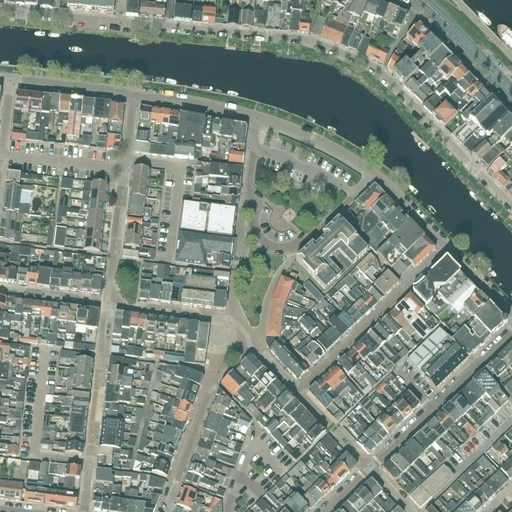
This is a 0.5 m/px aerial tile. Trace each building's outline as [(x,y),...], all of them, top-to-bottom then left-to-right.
[(52,9),(52,0),(40,0),(40,8),(52,9)] [(67,11),(68,0),(60,0),(60,10),(67,11)] [(114,15),(114,0),(68,0),(67,11),(68,11),(69,11),(69,9),(71,9),(71,10),(75,12),(82,12),(85,11),(90,12),(90,13),(99,14),(99,13),(105,13),(105,14),(114,15)] [(126,16),(127,0),(123,0),(123,3),(117,2),(116,15),(126,16)] [(139,0),(127,0),(126,16),(138,18),(139,0)] [(147,18),(148,0),(145,0),(146,0),(144,0),(144,5),(140,5),(139,18),(147,18)] [(150,1),(150,0),(148,0),(147,18),(154,19),(155,7),(152,6),(152,1),(150,1)] [(155,0),(155,7),(154,19),(164,20),(165,7),(160,6),(160,1),(158,0),(157,0),(155,0)] [(286,15),(291,16),(291,12),(292,0),(282,0),(282,3),(288,4),(286,15)] [(301,12),(302,0),(292,0),(291,12),(299,12),(301,12)] [(313,6),(313,0),(302,0),(301,12),(299,33),(309,34),(312,15),(304,14),(305,8),(307,8),(307,5),(313,6)] [(330,11),(335,0),(324,0),(323,4),(321,7),(330,11)] [(343,2),(343,0),(335,0),(330,11),(334,13),(337,6),(341,7),(343,2)] [(346,13),(352,0),(343,0),(343,2),(346,4),(342,13),(346,15),(346,13)] [(371,0),(352,0),(346,13),(352,16),(356,18),(353,25),(358,27),(371,0)] [(374,17),(380,4),(371,0),(358,27),(356,33),(359,35),(364,26),(367,21),(371,23),(374,17)] [(192,2),(189,2),(184,1),(180,1),(176,1),(174,21),(184,22),(190,22),(190,23),(190,22),(191,21),(191,8),(192,2)] [(376,35),(377,34),(389,8),(380,4),(374,17),(378,20),(372,33),(376,35)] [(265,30),(267,7),(263,6),(262,12),(255,11),(253,29),(265,30)] [(202,24),(203,8),(194,7),(193,10),(192,21),(192,23),(198,23),(202,24)] [(203,8),(202,24),(214,25),(215,20),(216,13),(216,9),(203,8)] [(389,32),(398,12),(389,8),(377,34),(381,36),(382,36),(385,30),(389,32)] [(239,27),(239,23),(241,12),(228,11),(227,18),(227,20),(227,22),(226,26),(239,27)] [(251,28),(253,13),(243,12),(241,27),(251,28)] [(297,33),(299,12),(291,12),(291,16),(289,32),(297,33)] [(330,17),(320,38),(339,46),(346,30),(352,16),(346,13),(346,15),(342,13),(341,12),(337,20),(330,17)] [(400,32),(408,16),(398,12),(389,32),(387,36),(396,41),(397,38),(392,36),(395,29),(400,32)] [(318,37),(327,18),(319,15),(311,34),(318,37)] [(418,50),(431,37),(419,25),(406,38),(418,50)] [(346,49),(353,33),(346,30),(339,46),(346,49)] [(356,53),(364,37),(359,35),(356,33),(348,50),(356,53)] [(376,46),(381,36),(377,34),(376,35),(372,43),(365,57),(375,61),(381,49),(376,46)] [(413,77),(442,49),(431,37),(418,50),(415,53),(418,56),(411,63),(408,60),(404,64),(392,75),(395,78),(396,78),(397,77),(400,80),(398,81),(404,87),(413,77)] [(365,57),(372,43),(365,39),(358,54),(365,57)] [(384,66),(395,43),(391,41),(386,51),(381,49),(375,61),(384,66)] [(413,97),(430,80),(452,59),(442,49),(413,77),(417,81),(421,77),(424,79),(416,87),(411,82),(405,89),(413,97)] [(399,59),(400,58),(396,53),(388,70),(387,70),(392,75),(404,64),(399,59)] [(447,83),(462,69),(452,59),(430,80),(434,85),(439,90),(442,86),(439,83),(443,79),(447,83)] [(455,90),(469,76),(462,69),(447,83),(435,95),(441,100),(442,99),(441,97),(445,93),(450,99),(454,95),(457,92),(455,90)] [(460,113),(460,112),(465,107),(461,102),(463,100),(465,97),(471,91),(469,89),(476,83),(469,76),(455,90),(457,92),(454,95),(450,99),(448,100),(449,102),(451,104),(460,113)] [(427,91),(434,85),(430,80),(413,97),(422,106),(432,96),(427,91)] [(468,105),(471,102),(472,101),(483,90),(476,83),(469,89),(471,91),(465,97),(463,100),(468,105)] [(466,123),(491,100),(483,90),(472,101),(475,105),(461,118),(466,123)] [(29,113),(31,95),(17,94),(13,126),(20,127),(21,112),(29,113)] [(41,121),(41,115),(43,97),(31,95),(29,113),(37,114),(36,120),(41,121)] [(48,129),(52,98),(43,97),(41,115),(41,121),(40,127),(39,130),(38,135),(38,143),(43,144),(44,128),(48,129)] [(58,114),(60,98),(52,98),(48,129),(48,134),(50,134),(50,131),(52,131),(54,114),(58,114)] [(69,115),(71,100),(60,98),(58,114),(57,125),(62,126),(64,115),(69,115)] [(428,111),(437,102),(432,98),(423,107),(428,111)] [(81,120),(83,101),(77,100),(71,100),(69,115),(66,139),(65,146),(78,147),(79,141),(79,140),(80,126),(81,120)] [(501,110),(494,103),(491,100),(466,123),(461,129),(463,131),(455,139),(463,147),(470,140),(479,131),(501,110)] [(93,121),(95,102),(83,101),(81,120),(80,126),(85,126),(86,120),(93,121)] [(108,123),(110,104),(95,102),(93,121),(100,122),(97,149),(105,150),(108,123)] [(432,116),(441,107),(437,102),(428,111),(432,116)] [(460,113),(451,104),(449,102),(434,117),(435,119),(436,118),(437,119),(441,123),(441,124),(441,125),(444,128),(460,113)] [(121,138),(124,106),(110,104),(108,123),(109,123),(107,137),(108,137),(121,138)] [(148,143),(149,141),(149,135),(152,110),(142,108),(140,109),(136,142),(148,143)] [(159,126),(161,111),(152,110),(150,128),(150,131),(149,135),(149,141),(148,143),(157,144),(158,139),(153,139),(155,127),(155,125),(159,126)] [(508,118),(506,116),(506,115),(503,113),(501,111),(501,110),(479,131),(470,140),(463,147),(471,155),(509,118),(508,118)] [(169,127),(171,113),(161,111),(159,126),(158,139),(157,144),(162,145),(164,127),(169,127)] [(177,135),(178,129),(179,126),(180,115),(171,113),(169,127),(167,141),(166,145),(168,145),(176,146),(176,142),(172,141),(172,135),(177,135)] [(190,117),(184,115),(180,115),(179,126),(178,129),(177,135),(176,142),(176,146),(174,159),(184,160),(193,161),(194,153),(200,153),(201,149),(205,119),(204,119),(204,121),(190,118),(190,117)] [(504,140),(511,131),(511,121),(509,118),(471,155),(479,163),(496,147),(504,140)] [(210,145),(213,121),(205,119),(201,149),(209,150),(210,145)] [(220,136),(222,122),(213,121),(210,145),(214,146),(215,136),(220,136)] [(229,164),(230,149),(231,146),(232,138),(234,125),(222,122),(220,136),(216,163),(229,164)] [(247,129),(246,127),(234,125),(232,138),(236,139),(235,147),(245,148),(247,129)] [(463,131),(461,129),(460,128),(451,135),(455,139),(463,131)] [(26,141),(27,134),(12,132),(11,140),(26,141)] [(38,143),(38,135),(27,134),(26,141),(38,143)] [(120,145),(121,138),(108,137),(107,144),(120,145)] [(119,152),(120,145),(107,144),(107,151),(119,152)] [(168,148),(148,145),(136,144),(135,154),(174,159),(176,146),(168,146),(168,148)] [(230,149),(229,164),(242,166),(244,154),(233,152),(234,147),(231,146),(230,149)] [(486,171),(503,154),(496,147),(479,163),(486,171)] [(494,179),(509,164),(506,161),(502,165),(499,161),(487,172),(494,179)] [(241,182),(242,170),(197,165),(195,177),(228,180),(241,182)] [(149,180),(150,171),(133,168),(132,178),(149,180)] [(511,174),(509,172),(504,177),(501,174),(495,180),(502,187),(511,177),(511,174)] [(33,176),(21,174),(7,173),(7,174),(6,183),(20,185),(20,180),(42,183),(42,177),(33,176)] [(148,190),(149,180),(132,178),(131,188),(148,190)] [(65,190),(70,190),(71,181),(62,180),(61,189),(65,190)] [(239,192),(241,182),(228,180),(228,182),(216,181),(215,189),(220,189),(239,192)] [(107,195),(108,185),(84,182),(83,192),(107,195)] [(32,194),(33,189),(6,185),(4,204),(23,206),(29,207),(31,194),(32,194)] [(364,219),(386,198),(374,186),(357,203),(366,213),(364,215),(362,214),(355,221),(347,212),(338,221),(349,232),(351,229),(352,230),(357,226),(364,219)] [(147,200),(148,190),(131,188),(130,198),(145,200),(147,200)] [(238,200),(239,192),(220,189),(215,189),(208,188),(207,192),(221,194),(220,198),(238,200)] [(106,205),(107,195),(83,192),(82,202),(106,205)] [(237,208),(238,200),(220,198),(212,197),(212,201),(217,201),(224,202),(224,207),(237,208)] [(144,210),(145,200),(130,198),(127,217),(150,220),(151,211),(144,210)] [(366,236),(374,229),(379,223),(395,208),(386,198),(364,219),(357,226),(366,236)] [(105,214),(106,205),(82,202),(81,211),(105,214)] [(199,206),(193,205),(182,203),(180,221),(182,221),(182,225),(180,225),(180,224),(179,224),(178,232),(233,240),(233,239),(231,239),(232,237),(234,237),(234,232),(232,231),(232,228),(235,228),(237,213),(234,213),(235,211),(237,211),(237,210),(199,206)] [(28,216),(29,211),(29,207),(23,206),(4,204),(2,214),(17,215),(28,216)] [(372,250),(388,235),(405,218),(395,208),(379,223),(374,229),(366,236),(362,240),(372,250)] [(104,224),(105,214),(81,211),(80,216),(87,217),(86,222),(104,224)] [(24,218),(19,217),(2,215),(1,223),(23,226),(24,218)] [(376,255),(410,223),(405,218),(388,235),(372,250),(376,255)] [(142,225),(142,221),(127,219),(126,228),(141,229),(149,230),(150,226),(142,225)] [(368,252),(349,232),(338,221),(322,236),(325,239),(317,247),(320,251),(319,252),(341,276),(351,266),(352,267),(368,252)] [(103,234),(104,224),(86,222),(85,232),(103,234)] [(22,235),(23,226),(1,223),(0,232),(22,235)] [(403,259),(404,258),(424,238),(410,223),(376,255),(391,270),(403,259)] [(362,240),(366,236),(357,226),(352,230),(362,240)] [(65,239),(66,229),(56,228),(55,238),(60,238),(65,239)] [(140,240),(141,229),(126,228),(125,238),(140,240)] [(103,234),(85,232),(79,231),(77,240),(84,241),(101,243),(103,234)] [(0,242),(20,245),(22,235),(0,232),(0,233),(0,242)] [(231,260),(233,240),(178,232),(174,264),(206,268),(207,260),(207,256),(231,260)] [(138,249),(140,240),(125,238),(123,248),(138,249)] [(404,258),(415,269),(416,268),(435,250),(424,238),(404,258)] [(100,253),(101,243),(84,241),(83,251),(100,253)] [(317,247),(315,248),(312,246),(296,260),(296,261),(326,291),(341,276),(319,252),(320,251),(317,247)] [(155,251),(138,249),(123,248),(122,258),(138,260),(139,254),(150,256),(150,261),(154,262),(154,257),(155,257),(155,251)] [(30,257),(31,250),(20,249),(19,257),(25,258),(25,264),(24,264),(23,272),(18,271),(17,284),(26,286),(28,269),(30,257)] [(56,270),(58,254),(54,253),(53,258),(51,272),(49,289),(58,290),(61,271),(56,270)] [(0,282),(7,283),(9,270),(7,269),(7,265),(9,266),(10,264),(18,265),(19,257),(0,254),(0,282)] [(379,270),(376,261),(370,255),(356,269),(359,272),(369,282),(384,298),(391,291),(381,280),(376,284),(371,278),(375,273),(376,274),(379,270)] [(80,293),(83,268),(85,257),(80,256),(78,269),(77,277),(76,276),(78,267),(72,267),(72,272),(71,278),(69,291),(80,293)] [(230,271),(231,260),(207,256),(207,260),(213,261),(212,269),(230,271)] [(398,277),(407,269),(400,261),(391,270),(398,277)] [(414,292),(413,293),(420,300),(453,268),(446,261),(429,277),(432,281),(432,283),(425,283),(424,282),(417,289),(418,289),(414,293),(414,292)] [(9,270),(7,283),(16,284),(18,265),(10,264),(9,266),(7,265),(7,269),(9,270)] [(119,273),(134,274),(135,266),(120,264),(119,273)] [(156,280),(151,279),(150,287),(148,301),(160,303),(164,267),(158,266),(156,280)] [(69,291),(71,278),(72,272),(67,271),(68,267),(62,267),(61,271),(58,290),(69,291)] [(172,304),(173,291),(174,285),(172,285),(173,280),(168,279),(170,267),(164,267),(160,303),(172,304)] [(91,294),(92,281),(93,277),(94,269),(83,268),(80,293),(91,294)] [(460,275),(453,268),(420,300),(426,307),(432,301),(432,289),(445,289),(460,275)] [(39,287),(41,271),(28,269),(26,286),(39,287)] [(351,279),(359,272),(356,269),(348,276),(351,279)] [(399,284),(395,280),(384,269),(380,272),(385,276),(381,280),(391,291),(399,284)] [(49,289),(51,272),(41,271),(39,287),(49,289)] [(194,307),(199,272),(192,271),(192,279),(185,278),(184,287),(183,292),(181,306),(194,307)] [(208,273),(199,272),(194,307),(204,308),(208,273)] [(214,273),(208,273),(204,308),(213,310),(217,282),(214,281),(214,273)] [(228,284),(229,275),(214,273),(214,281),(217,282),(228,284)] [(298,277),(291,274),(288,280),(295,283),(298,277)] [(434,316),(439,312),(468,284),(460,275),(445,289),(426,307),(434,316)] [(151,279),(151,277),(141,276),(138,300),(139,300),(148,301),(151,279)] [(356,283),(351,279),(348,276),(341,282),(345,286),(349,290),(356,283)] [(100,295),(102,279),(93,277),(92,281),(91,294),(100,295)] [(181,306),(183,292),(184,287),(178,286),(179,279),(175,278),(174,285),(173,291),(172,304),(181,306)] [(300,293),(302,288),(281,279),(278,288),(303,299),(304,299),(305,295),(300,293)] [(225,309),(228,284),(217,282),(213,310),(223,311),(225,309)] [(338,292),(345,286),(341,282),(335,289),(338,292)] [(378,304),(384,298),(369,282),(365,285),(372,292),(368,295),(378,304)] [(308,284),(303,288),(319,304),(320,303),(323,299),(308,284)] [(445,327),(451,321),(453,319),(466,307),(479,295),(468,284),(446,305),(439,312),(434,316),(439,321),(445,327)] [(299,307),(301,303),(303,299),(278,288),(274,297),(272,301),(272,302),(287,305),(288,303),(299,307)] [(331,300),(338,292),(335,289),(327,296),(330,299),(331,300)] [(367,296),(364,298),(355,289),(351,293),(370,312),(377,306),(367,296)] [(363,318),(370,312),(351,293),(348,296),(357,305),(353,308),(363,318)] [(456,338),(462,332),(477,318),(489,306),(479,295),(466,307),(451,321),(445,327),(456,338)] [(416,317),(423,310),(410,296),(403,303),(416,317)] [(0,306),(15,309),(17,301),(0,298),(0,306)] [(355,326),(362,319),(352,309),(343,300),(340,303),(344,307),(340,310),(343,314),(346,316),(355,326)] [(21,316),(23,301),(17,301),(15,309),(15,313),(15,315),(21,316)] [(298,311),(286,310),(287,305),(272,302),(272,301),(271,302),(270,312),(297,316),(302,317),(307,312),(298,309),(298,311)] [(315,307),(317,305),(309,301),(305,309),(309,311),(314,306),(315,307)] [(31,319),(33,303),(25,302),(23,316),(28,316),(27,324),(26,323),(25,331),(30,331),(31,319)] [(42,304),(40,304),(33,303),(31,319),(35,319),(34,330),(39,331),(40,318),(42,304)] [(431,333),(416,317),(403,303),(395,310),(416,333),(423,340),(431,333)] [(50,305),(48,305),(42,304),(40,318),(44,318),(42,334),(49,335),(49,331),(48,330),(49,319),(50,305)] [(56,344),(58,332),(58,331),(61,306),(50,305),(49,319),(55,320),(53,335),(49,335),(48,342),(53,343),(53,347),(55,347),(56,344)] [(15,313),(15,309),(0,306),(0,315),(4,316),(4,312),(15,313)] [(68,322),(70,307),(61,306),(58,331),(62,331),(62,336),(66,337),(66,336),(68,322)] [(336,313),(329,306),(326,309),(331,315),(339,323),(348,333),(355,326),(346,316),(343,314),(340,317),(336,313)] [(482,349),(484,347),(484,345),(497,332),(506,324),(489,306),(477,318),(462,332),(456,338),(455,339),(454,340),(452,342),(452,343),(468,359),(469,359),(470,358),(471,357),(480,349),(481,349),(482,349)] [(78,308),(75,308),(70,307),(68,322),(66,336),(74,337),(76,328),(78,308)] [(85,330),(87,310),(78,308),(76,328),(85,330)] [(348,333),(331,315),(326,309),(323,313),(331,321),(328,325),(332,329),(341,339),(348,333)] [(97,331),(99,311),(87,310),(85,330),(97,331)] [(409,339),(416,333),(395,310),(388,316),(409,339)] [(297,320),(297,316),(270,312),(269,320),(284,322),(285,318),(297,320)] [(124,314),(118,313),(115,313),(112,340),(120,341),(121,332),(124,314)] [(324,331),(316,322),(316,320),(309,313),(305,317),(317,330),(333,347),(341,339),(332,329),(331,330),(328,328),(324,331)] [(128,342),(129,337),(130,329),(131,315),(124,314),(121,332),(120,341),(128,342)] [(4,316),(0,315),(0,323),(9,325),(9,320),(21,322),(21,318),(4,316)] [(137,330),(139,316),(131,315),(130,329),(129,337),(133,338),(134,329),(137,330)] [(145,331),(147,317),(139,316),(137,330),(136,341),(141,341),(142,330),(145,331)] [(416,347),(409,339),(388,316),(381,324),(394,338),(398,334),(413,350),(416,347)] [(155,336),(157,319),(147,317),(145,331),(144,342),(154,344),(155,336)] [(305,317),(298,324),(310,337),(314,333),(317,330),(305,317)] [(165,337),(167,320),(157,319),(155,336),(165,337)] [(178,332),(179,321),(169,320),(167,338),(177,339),(178,332)] [(292,323),(284,322),(269,320),(268,329),(283,331),(286,332),(286,328),(290,328),(290,327),(291,327),(292,323)] [(189,323),(184,322),(179,321),(178,332),(177,339),(176,347),(180,347),(181,336),(185,336),(185,338),(187,339),(189,323)] [(9,325),(0,323),(0,332),(2,332),(4,333),(4,332),(4,331),(2,331),(2,328),(8,329),(9,325)] [(197,342),(199,324),(189,323),(187,339),(186,341),(197,342)] [(205,366),(207,349),(209,332),(210,325),(199,324),(197,342),(196,345),(194,365),(205,366)] [(295,333),(297,330),(301,327),(298,324),(289,332),(289,331),(289,332),(287,334),(280,341),(275,345),(269,351),(275,357),(283,349),(284,349),(287,346),(284,343),(290,337),(291,337),(292,336),(292,335),(295,333)] [(374,330),(392,350),(400,343),(394,338),(381,324),(374,330)] [(282,336),(283,331),(268,329),(266,338),(276,339),(275,345),(280,341),(280,335),(282,336)] [(317,330),(314,333),(320,340),(317,343),(326,354),(333,347),(317,330)] [(398,356),(392,350),(374,330),(366,337),(379,350),(382,347),(394,359),(390,363),(394,367),(402,360),(398,356)] [(452,342),(442,332),(440,330),(408,360),(424,379),(436,391),(468,360),(469,359),(468,359),(452,343),(452,342)] [(4,333),(2,332),(0,332),(0,340),(8,342),(9,333),(4,332),(4,333)] [(295,339),(298,342),(303,336),(300,333),(295,339)] [(28,339),(28,337),(20,336),(19,343),(37,345),(37,340),(28,339)] [(375,354),(379,350),(366,337),(359,344),(380,366),(383,363),(375,354)] [(275,345),(276,339),(266,338),(266,343),(266,345),(268,349),(269,351),(275,345)] [(317,362),(324,356),(308,339),(301,345),(317,362)] [(22,352),(23,347),(0,344),(0,354),(9,355),(9,350),(22,352)] [(194,365),(196,345),(186,344),(185,357),(184,364),(194,365)] [(380,366),(359,344),(353,350),(364,362),(367,359),(377,369),(380,366)] [(311,368),(317,362),(301,345),(295,351),(311,368)] [(511,345),(496,361),(506,372),(509,369),(510,370),(511,368),(511,367),(511,366),(511,345)] [(119,351),(119,349),(111,348),(111,355),(119,356),(119,351)] [(134,358),(135,349),(127,348),(126,357),(134,358)] [(135,349),(134,358),(142,359),(143,350),(135,349)] [(292,357),(284,349),(283,349),(275,357),(283,366),(292,357)] [(402,360),(409,354),(405,349),(398,356),(402,360)] [(362,377),(366,374),(358,365),(361,362),(351,352),(345,358),(361,376),(362,377)] [(15,356),(9,355),(0,354),(0,364),(8,365),(13,366),(15,356)] [(92,372),(93,368),(93,361),(91,361),(92,356),(77,354),(75,370),(92,372)] [(174,359),(174,363),(184,364),(185,357),(175,356),(174,359)] [(240,379),(257,362),(251,356),(236,371),(234,372),(239,377),(240,378),(240,379)] [(300,366),(299,365),(292,357),(283,366),(291,375),(300,366)] [(358,379),(361,376),(345,358),(337,365),(348,377),(352,373),(358,379)] [(136,367),(137,363),(110,359),(109,368),(123,370),(123,366),(136,367)] [(501,385),(508,378),(506,372),(496,361),(484,372),(482,374),(489,381),(491,379),(493,377),(501,385)] [(246,385),(263,368),(257,362),(240,379),(246,384),(246,385)] [(309,370),(303,364),(301,362),(299,365),(300,366),(291,375),(297,381),(309,370)] [(0,382),(6,383),(8,365),(0,364),(0,382)] [(388,374),(394,368),(392,365),(385,371),(388,374)] [(203,377),(180,369),(159,366),(157,372),(164,374),(172,377),(200,388),(203,377)] [(137,372),(123,370),(109,368),(108,377),(122,379),(122,375),(131,376),(131,375),(137,376),(137,372)] [(252,391),(254,390),(269,375),(263,368),(246,385),(252,391)] [(356,405),(363,398),(335,368),(328,374),(344,391),(347,388),(351,392),(348,395),(356,405)] [(91,382),(92,372),(75,370),(74,380),(91,382)] [(161,385),(161,382),(164,374),(157,372),(157,374),(155,380),(155,383),(161,385)] [(240,379),(239,377),(234,372),(228,378),(248,400),(250,398),(248,397),(250,395),(242,388),(246,384),(240,379)] [(152,374),(148,374),(146,374),(144,382),(150,383),(152,374)] [(338,397),(344,391),(328,374),(321,380),(336,396),(338,397)] [(489,381),(482,374),(473,383),(485,396),(499,411),(509,402),(489,381)] [(258,397),(260,396),(266,391),(275,381),(269,375),(254,390),(252,391),(258,397)] [(367,375),(363,378),(370,385),(373,388),(376,385),(371,380),(367,375)] [(420,406),(392,376),(391,376),(383,384),(387,388),(391,384),(404,398),(400,401),(412,414),(420,406)] [(132,380),(122,379),(108,377),(107,387),(126,390),(130,390),(132,380)] [(196,398),(200,388),(172,377),(170,382),(181,386),(179,391),(196,398)] [(251,402),(248,400),(228,378),(221,385),(233,397),(237,394),(245,402),(241,406),(244,409),(251,402)] [(91,382),(74,380),(67,379),(66,390),(68,390),(90,393),(91,382)] [(24,395),(26,381),(17,380),(16,384),(21,385),(20,394),(24,395)] [(342,402),(338,397),(336,396),(321,380),(315,386),(329,401),(332,398),(339,406),(342,402)] [(261,407),(282,388),(275,381),(266,391),(269,394),(258,404),(259,404),(254,408),(251,405),(246,410),(252,417),(257,411),(261,407)] [(148,391),(150,384),(144,382),(142,389),(148,391)] [(159,392),(161,385),(155,383),(153,390),(159,392)] [(499,411),(485,396),(473,383),(465,390),(480,406),(484,402),(489,407),(485,411),(492,418),(499,411)] [(387,388),(383,384),(375,391),(379,396),(383,392),(396,405),(392,409),(404,421),(412,414),(400,401),(389,390),(387,388)] [(366,395),(373,388),(370,385),(363,392),(366,395)] [(332,404),(329,401),(315,386),(308,393),(325,411),(332,404)] [(129,399),(130,395),(130,390),(126,390),(107,387),(106,396),(119,398),(129,399)] [(196,398),(179,391),(170,388),(168,393),(177,396),(175,401),(193,408),(196,398)] [(278,404),(288,394),(282,388),(261,407),(265,411),(275,401),(278,404)] [(89,402),(90,393),(68,390),(66,399),(89,402)] [(231,403),(219,391),(218,390),(213,406),(228,412),(231,403)] [(485,411),(480,406),(465,390),(457,398),(470,411),(474,407),(483,417),(479,421),(484,425),(492,418),(485,411)] [(367,399),(372,404),(380,397),(375,391),(367,399)] [(280,414),(285,410),(294,401),(288,394),(278,404),(270,411),(276,418),(280,414)] [(129,399),(119,398),(106,396),(104,405),(118,407),(119,403),(130,404),(131,399),(129,399)] [(189,418),(193,408),(175,401),(161,396),(159,401),(168,404),(166,410),(189,418)] [(89,402),(66,399),(55,398),(55,400),(58,401),(58,403),(62,404),(62,408),(88,411),(89,402)] [(404,421),(392,409),(381,398),(377,401),(384,408),(380,412),(396,429),(404,421)] [(479,421),(470,411),(457,398),(449,406),(462,419),(466,415),(480,429),(484,425),(479,421)] [(374,406),(372,404),(367,399),(359,406),(362,410),(366,414),(374,406)] [(9,402),(0,400),(0,409),(3,410),(4,406),(9,406),(9,402)] [(291,417),(300,407),(294,401),(285,410),(280,414),(283,418),(279,422),(276,418),(270,424),(264,429),(271,436),(275,431),(284,423),(291,417)] [(125,408),(118,407),(104,405),(103,414),(124,417),(125,408)] [(235,414),(228,412),(213,406),(209,415),(222,420),(224,415),(231,418),(235,420),(237,415),(235,414)] [(471,428),(462,419),(449,406),(441,413),(458,430),(462,426),(467,432),(471,428)] [(290,429),(295,425),(307,414),(300,407),(291,417),(284,423),(290,429)] [(87,421),(88,411),(62,408),(64,408),(64,412),(70,413),(69,419),(87,421)] [(16,412),(9,411),(3,410),(0,409),(0,413),(9,415),(8,420),(21,421),(22,412),(16,412)] [(161,418),(186,426),(189,418),(166,410),(164,409),(160,417),(161,418)] [(376,424),(366,414),(362,410),(359,413),(373,427),(370,430),(382,443),(388,437),(376,424)] [(255,420),(260,415),(257,411),(252,417),(255,420)] [(396,429),(380,412),(378,411),(375,414),(380,420),(376,424),(388,437),(396,429)] [(337,422),(343,416),(340,412),(333,419),(337,422)] [(468,441),(464,437),(458,430),(441,413),(434,420),(446,434),(450,430),(464,444),(468,441)] [(131,417),(124,417),(103,414),(102,423),(116,425),(117,420),(130,422),(131,417)] [(293,439),(297,436),(313,420),(307,414),(295,425),(298,428),(290,436),(293,439)] [(222,420),(209,415),(206,424),(219,428),(222,420)] [(382,443),(370,430),(356,417),(353,419),(361,427),(358,431),(375,449),(382,443)] [(165,428),(183,435),(186,426),(161,418),(160,422),(166,424),(165,428)] [(249,430),(251,422),(240,418),(237,425),(249,430)] [(264,429),(270,424),(263,418),(258,423),(264,429)] [(85,431),(87,421),(69,419),(68,428),(61,428),(60,435),(85,437),(84,437),(85,431)] [(342,428),(349,422),(346,419),(339,425),(342,428)] [(299,446),(301,444),(303,443),(319,427),(313,420),(297,436),(299,439),(296,442),(299,446)] [(460,448),(446,434),(434,420),(426,428),(442,444),(446,440),(452,447),(448,451),(452,456),(460,448)] [(123,434),(124,430),(125,426),(116,425),(102,423),(101,432),(123,434)] [(232,433),(219,428),(206,424),(203,432),(216,437),(218,433),(230,438),(232,433)] [(180,443),(183,435),(165,428),(156,425),(154,429),(157,430),(155,434),(180,443)] [(249,430),(237,425),(236,425),(233,431),(246,436),(249,430)] [(375,449),(358,431),(354,426),(351,430),(360,440),(357,443),(368,455),(375,449)] [(137,436),(139,427),(134,427),(133,430),(131,429),(130,435),(137,436)] [(306,452),(326,433),(319,427),(303,443),(306,446),(303,449),(306,452)] [(448,451),(442,444),(426,428),(419,435),(434,451),(438,447),(449,459),(452,456),(448,451)] [(468,441),(476,433),(472,429),(464,437),(468,441)] [(149,432),(147,431),(143,430),(141,439),(146,441),(149,432)] [(277,442),(282,438),(275,431),(271,436),(277,442)] [(122,443),(123,439),(123,434),(101,432),(100,441),(114,442),(122,443)] [(228,441),(216,437),(203,432),(200,440),(213,445),(215,441),(227,446),(228,441)] [(85,437),(60,435),(51,433),(50,441),(54,441),(54,437),(61,438),(61,439),(70,441),(70,445),(83,447),(85,437)] [(176,452),(180,443),(155,434),(152,443),(176,452)] [(445,462),(434,451),(419,435),(411,442),(424,455),(427,458),(430,454),(437,461),(433,465),(437,469),(445,462)] [(333,450),(338,446),(328,436),(320,445),(336,461),(349,474),(356,468),(356,467),(356,465),(345,453),(340,457),(333,450)] [(511,444),(511,443),(505,436),(501,440),(511,451),(511,444)] [(284,449),(288,444),(282,438),(277,442),(284,449)] [(141,439),(139,448),(144,449),(145,450),(148,441),(146,441),(141,439)] [(226,454),(227,450),(213,445),(200,440),(197,449),(214,455),(217,456),(218,455),(219,452),(225,454),(226,454)] [(52,453),(53,443),(41,441),(40,451),(52,453)] [(122,443),(114,442),(100,441),(99,449),(121,452),(122,448),(122,443)] [(417,462),(424,455),(411,442),(404,449),(417,462)] [(511,457),(498,442),(492,449),(507,465),(511,470),(511,457)] [(84,447),(83,447),(70,445),(58,444),(58,449),(66,450),(65,454),(83,456),(82,456),(83,447),(84,447)] [(156,444),(154,449),(153,453),(173,460),(176,452),(156,444)] [(240,453),(243,447),(237,444),(234,451),(240,453)] [(17,457),(18,448),(0,445),(0,450),(7,452),(7,456),(17,457)] [(336,461),(320,445),(316,448),(325,456),(321,460),(317,457),(312,461),(316,465),(336,486),(349,474),(336,461)] [(133,453),(121,452),(99,449),(98,458),(112,460),(113,456),(128,458),(127,462),(131,462),(133,453)] [(236,463),(232,462),(217,456),(197,449),(194,458),(207,462),(208,458),(228,466),(228,465),(235,468),(236,463)] [(426,472),(420,465),(417,462),(404,449),(397,456),(409,469),(413,465),(426,479),(430,476),(426,472)] [(309,458),(316,451),(314,450),(307,456),(309,458)] [(171,468),(173,460),(153,453),(149,451),(148,455),(151,457),(150,460),(171,468)] [(167,479),(171,468),(150,460),(137,456),(135,462),(141,465),(142,463),(154,467),(152,474),(167,479)] [(422,482),(409,469),(397,456),(390,463),(402,476),(406,472),(413,479),(416,482),(412,486),(415,489),(422,482)] [(311,461),(309,458),(307,457),(301,463),(304,467),(311,461)] [(120,470),(120,466),(118,466),(118,461),(112,460),(98,458),(97,467),(120,470)] [(221,472),(223,468),(207,462),(194,458),(191,466),(212,474),(213,469),(221,472)] [(483,471),(484,472),(487,469),(489,470),(490,472),(487,475),(491,480),(501,490),(508,483),(482,458),(476,464),(480,468),(483,471)] [(129,471),(132,462),(131,462),(127,462),(126,467),(122,466),(121,470),(129,471)] [(298,473),(304,467),(301,463),(294,469),(298,472),(298,473)] [(412,486),(402,476),(390,463),(382,470),(397,485),(401,482),(407,488),(403,491),(408,496),(415,489),(412,486)] [(473,474),(480,468),(476,464),(469,470),(473,474)] [(56,472),(57,466),(50,465),(49,476),(64,478),(69,478),(74,479),(80,479),(81,469),(62,466),(61,472),(56,472)] [(329,493),(336,486),(316,465),(314,467),(315,468),(313,469),(319,475),(316,478),(316,479),(329,493)] [(430,468),(429,468),(429,469),(426,472),(430,476),(434,472),(437,469),(433,465),(430,468)] [(510,481),(511,479),(511,470),(507,465),(500,471),(510,481)] [(216,475),(212,474),(191,466),(188,474),(201,479),(202,475),(215,480),(216,475)] [(454,477),(444,466),(420,487),(409,498),(420,509),(454,477)] [(291,478),(298,472),(294,469),(288,475),(291,478)] [(230,481),(233,472),(228,470),(227,475),(225,479),(230,481)] [(113,478),(114,473),(97,471),(95,484),(104,485),(108,485),(112,486),(113,478)] [(316,479),(316,478),(309,471),(306,474),(312,481),(309,484),(323,499),(329,493),(316,479)] [(501,490),(491,480),(487,475),(486,474),(484,472),(483,471),(479,474),(484,479),(481,482),(485,487),(495,496),(501,490)] [(216,485),(201,479),(188,474),(184,485),(197,489),(199,484),(214,489),(216,485)] [(48,478),(46,477),(44,477),(42,491),(36,491),(35,504),(45,506),(48,478)] [(166,483),(166,482),(150,477),(149,486),(162,491),(165,483),(166,483)] [(230,481),(225,479),(222,477),(218,486),(227,489),(230,481)] [(481,509),(488,503),(477,491),(463,477),(459,480),(471,492),(468,495),(481,509)] [(51,492),(53,478),(48,478),(45,506),(55,507),(57,493),(51,492)] [(65,508),(68,489),(69,478),(64,478),(62,494),(57,493),(55,507),(65,508)] [(76,510),(78,496),(72,495),(74,479),(69,478),(68,489),(65,508),(76,510)] [(323,499),(309,484),(304,479),(300,482),(305,487),(302,490),(317,505),(323,499)] [(382,511),(386,511),(382,507),(384,505),(377,498),(382,493),(371,481),(362,490),(378,507),(380,509),(382,511)] [(0,500),(9,501),(12,484),(0,482),(0,483),(0,500)] [(495,496),(485,487),(481,482),(477,485),(482,490),(480,491),(478,490),(477,491),(488,503),(495,496)] [(281,493),(285,489),(280,483),(275,487),(278,490),(281,493)] [(456,496),(463,490),(456,483),(450,489),(456,496)] [(21,503),(23,485),(12,484),(9,501),(21,503)] [(31,490),(31,485),(27,484),(24,503),(35,504),(36,491),(31,490)] [(93,511),(100,511),(103,492),(104,485),(95,484),(95,488),(99,489),(98,499),(93,498),(92,511),(93,511)] [(317,505),(302,490),(296,484),(292,487),(298,493),(295,496),(310,511),(317,505)] [(109,511),(111,501),(111,494),(112,486),(108,485),(107,492),(103,492),(100,511),(109,511)] [(118,511),(120,497),(121,494),(121,487),(117,487),(116,495),(111,494),(111,501),(109,511),(118,511)] [(271,497),(278,490),(275,487),(268,494),(271,497)] [(196,498),(198,493),(183,488),(179,499),(184,500),(201,506),(203,501),(196,498)] [(216,496),(223,499),(225,493),(218,490),(216,496)] [(378,507),(376,505),(362,490),(354,497),(365,508),(365,509),(369,505),(376,511),(382,511),(380,509),(378,507)] [(135,511),(137,504),(138,499),(138,492),(129,491),(129,492),(129,497),(126,511),(135,511)] [(126,511),(129,497),(129,492),(125,492),(124,497),(120,497),(118,511),(126,511)] [(309,511),(310,511),(295,496),(292,492),(288,495),(291,498),(288,501),(298,511),(309,511)] [(144,511),(147,498),(147,497),(147,493),(143,493),(142,499),(138,499),(137,504),(135,511),(144,511)] [(285,511),(277,503),(271,497),(268,494),(265,497),(278,510),(276,511),(285,511)] [(472,511),(478,511),(481,509),(468,495),(461,501),(464,504),(472,511)] [(154,511),(160,498),(153,497),(152,499),(147,498),(144,511),(154,511)] [(368,511),(365,509),(365,508),(354,497),(347,504),(354,511),(368,511)] [(201,506),(184,500),(179,499),(176,506),(191,511),(199,511),(204,507),(201,506)] [(211,511),(221,502),(213,499),(209,509),(211,511)] [(447,506),(440,499),(437,501),(447,511),(459,511),(451,503),(447,506)] [(273,511),(262,500),(255,506),(261,511),(264,511),(266,511),(267,511),(273,511)] [(298,511),(288,501),(285,505),(280,500),(277,503),(285,511),(298,511)] [(386,511),(391,511),(396,507),(389,500),(384,505),(382,507),(386,511)] [(472,511),(464,504),(461,501),(456,506),(452,502),(451,503),(459,511),(472,511)] [(222,511),(222,502),(221,502),(211,511),(212,511),(222,511)]
